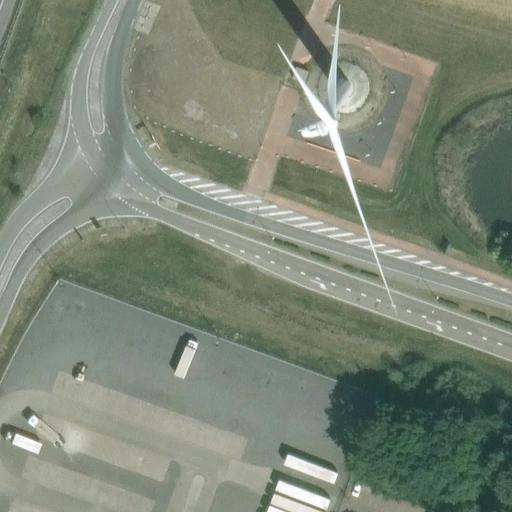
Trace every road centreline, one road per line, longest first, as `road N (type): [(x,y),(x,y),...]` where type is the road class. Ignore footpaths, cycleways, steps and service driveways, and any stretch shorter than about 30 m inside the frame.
road 1 (tertiary): [(117,186),(118,198),(169,222),(511,347)]
road 2 (tertiary): [(511,300),(211,206),(142,167)]
road 3 (tertiary): [(0,305),(28,257),(117,186)]
road 4 (tertiary): [(111,0),(79,75),(78,119),(94,156)]
road 5 (tertiary): [(121,140),(110,92),(114,53),(135,0)]
road 6 (tertiary): [(94,156),(9,229),(0,249)]
